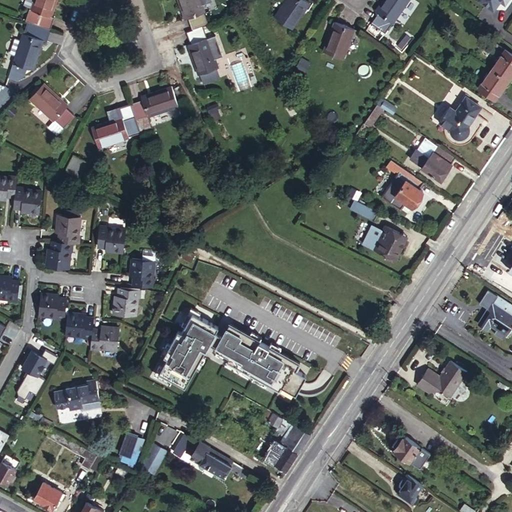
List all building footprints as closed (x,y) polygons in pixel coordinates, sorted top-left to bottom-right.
[(34,7),(30,19),(45,24),(50,12),(53,13),(57,0),(33,0),(32,6),(34,7)] [(203,23),(205,22),(201,10),(203,9),(199,0),(177,0),(183,16),(186,15),(190,28),(203,23)] [(291,27),(309,2),(306,0),(283,0),(273,15),(291,27)] [(380,11),(393,20),(394,21),(409,0),(381,0),(376,9),(380,11)] [(483,0),(495,8),(500,1),(500,0),(483,0)] [(385,31),(393,20),(380,11),(372,22),(385,31)] [(45,24),(53,27),(57,15),(53,13),(50,12),(45,24)] [(347,46),(355,27),(328,14),(318,33),(347,46)] [(49,38),(53,27),(45,24),(30,19),(26,30),(24,30),(14,60),(29,64),(35,66),(45,37),(49,38)] [(190,28),(186,29),(190,41),(186,43),(197,72),(198,72),(218,65),(219,65),(208,35),(207,36),(203,23),(190,28)] [(492,69),(508,81),(511,75),(511,53),(506,49),(492,69)] [(26,72),(29,64),(14,60),(12,67),(26,72)] [(218,65),(198,72),(201,81),(221,74),(218,65)] [(495,100),(508,81),(492,69),(478,88),(495,100)] [(68,101),(46,78),(30,94),(53,117),(48,123),(56,131),(76,112),(67,103),(68,101)] [(142,96),(131,100),(136,116),(148,113),(148,115),(149,115),(179,104),(172,82),(141,92),(142,96)] [(478,104),(465,95),(454,109),(450,105),(440,119),(451,127),(450,130),(451,135),(452,136),(454,138),(456,139),(458,140),(460,140),(462,140),(464,139),(466,138),(469,135),(469,132),(470,130),(469,126),(466,122),(478,104)] [(136,116),(131,100),(119,104),(122,113),(92,123),(99,144),(129,134),(128,132),(140,128),(136,116)] [(375,108),(382,113),(385,108),(378,104),(375,108)] [(375,108),(365,123),(371,128),(382,113),(375,108)] [(136,116),(140,128),(152,124),(149,115),(148,115),(148,113),(136,116)] [(409,156),(422,165),(437,144),(425,135),(417,147),(415,147),(409,156)] [(442,180),(457,158),(437,144),(422,165),(442,180)] [(95,158),(82,150),(74,166),(88,173),(95,158)] [(411,172),(391,159),(387,166),(406,179),(411,172)] [(419,188),(424,181),(411,172),(406,179),(419,188)] [(12,196),(13,185),(14,175),(6,174),(6,176),(0,175),(0,194),(6,195),(12,196)] [(424,191),(419,188),(406,179),(395,195),(412,207),(424,191)] [(12,196),(12,205),(19,206),(26,206),(27,210),(38,210),(39,188),(21,187),(21,185),(13,185),(12,196)] [(353,191),(350,196),(356,199),(359,201),(361,202),(364,197),(353,191)] [(412,207),(395,195),(391,199),(409,212),(412,207)] [(351,208),(363,214),(363,212),(355,208),(359,201),(356,199),(351,208)] [(363,212),(367,205),(361,202),(359,201),(355,208),(363,212)] [(376,221),(380,212),(367,205),(363,212),(363,214),(376,221)] [(57,212),(56,224),(59,224),(59,232),(58,239),(72,240),(79,240),(80,232),(78,232),(79,214),(57,212)] [(111,244),(111,247),(122,248),(124,224),(106,223),(106,221),(97,221),(96,243),(104,244),(111,244)] [(400,234),(390,228),(386,234),(385,234),(381,241),(380,240),(375,250),(385,256),(385,258),(389,261),(391,260),(393,260),(399,251),(400,251),(405,242),(398,238),(400,234)] [(407,238),(400,234),(398,238),(405,242),(407,238)] [(72,247),(72,240),(58,239),(51,238),(51,245),(50,253),(47,253),(46,265),(70,267),(71,247),(72,247)] [(132,255),(131,267),(134,267),(134,275),(134,282),(154,283),(155,275),(153,275),(154,257),(158,257),(158,248),(143,247),(143,256),(132,255)] [(188,250),(184,259),(191,262),(195,254),(188,250)] [(19,279),(13,279),(4,278),(5,275),(0,274),(0,297),(10,298),(10,300),(18,300),(19,279)] [(121,285),(120,293),(120,300),(117,300),(116,311),(139,312),(140,294),(142,294),(142,286),(121,285)] [(65,298),(59,298),(51,297),(51,294),(39,293),(37,316),(57,317),(57,319),(64,319),(65,298)] [(511,303),(499,295),(495,302),(493,301),(478,323),(493,332),(496,328),(505,334),(511,323),(511,303)] [(93,336),(94,326),(95,315),(88,315),(80,314),(80,311),(67,311),(66,333),(85,334),(85,336),(93,336)] [(213,355),(227,363),(225,366),(277,395),(279,392),(293,400),(304,381),(294,376),(298,368),(268,351),(267,352),(257,346),(257,345),(227,329),(219,342),(213,338),(216,333),(190,318),(179,337),(175,336),(161,361),(164,363),(156,377),(182,392),(207,349),(214,353),(213,355)] [(0,349),(2,346),(0,345),(0,342),(8,327),(0,322),(0,349)] [(101,327),(94,326),(93,336),(92,347),(101,347),(101,346),(119,348),(121,325),(110,324),(110,327),(101,327)] [(43,369),(50,357),(35,349),(28,361),(43,369)] [(450,384),(444,393),(449,397),(460,404),(477,379),(461,368),(450,384)] [(450,384),(438,376),(428,390),(440,399),(444,393),(450,384)] [(101,402),(97,381),(68,386),(68,391),(55,393),(57,407),(69,406),(70,410),(83,408),(82,404),(91,402),(91,404),(101,402)] [(268,421),(274,412),(268,409),(263,418),(268,421)] [(268,421),(277,427),(282,418),(274,412),(268,421)] [(264,459),(286,472),(311,434),(282,418),(277,427),(275,430),(285,436),(281,442),(275,439),(264,459)] [(97,454),(50,427),(46,435),(84,457),(80,464),(88,469),(89,467),(97,454)] [(119,460),(135,465),(145,436),(126,429),(118,451),(122,452),(119,460)] [(188,459),(191,455),(199,443),(185,434),(174,450),(188,459)] [(431,454),(405,436),(403,439),(400,437),(393,447),(396,449),(394,452),(419,470),(431,454)] [(200,440),(199,443),(191,455),(207,465),(207,466),(217,471),(216,475),(218,476),(220,477),(222,474),(225,476),(229,470),(231,465),(207,451),(209,446),(200,440)] [(157,442),(149,455),(163,462),(170,449),(157,442)] [(14,456),(7,452),(0,463),(0,476),(7,481),(10,477),(11,478),(14,472),(13,471),(15,467),(10,464),(14,456)] [(105,459),(97,454),(89,467),(97,472),(105,459)] [(163,462),(149,455),(145,464),(158,471),(163,462)] [(19,460),(14,456),(10,464),(15,467),(19,460)] [(238,475),(242,468),(233,462),(231,465),(229,470),(238,475)] [(115,473),(129,481),(133,475),(118,466),(115,473)] [(55,487),(33,475),(25,489),(33,495),(34,495),(34,496),(36,497),(36,499),(36,500),(39,502),(40,501),(41,500),(43,501),(49,491),(52,493),(55,487)] [(421,485),(406,475),(405,477),(401,479),(400,480),(399,482),(398,483),(397,485),(398,486),(398,487),(400,489),(397,493),(411,504),(416,497),(414,495),(421,485)] [(105,511),(106,511),(87,501),(80,511),(105,511)]
